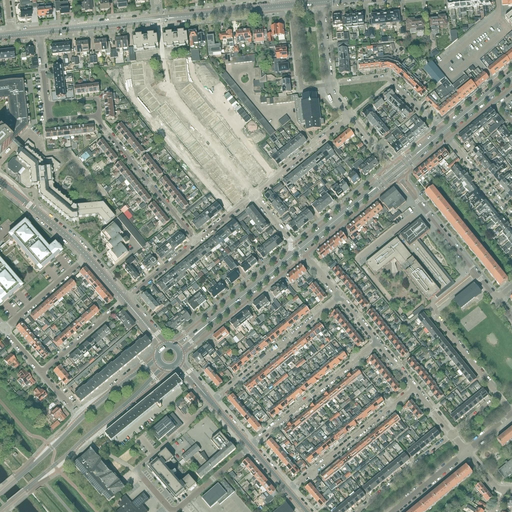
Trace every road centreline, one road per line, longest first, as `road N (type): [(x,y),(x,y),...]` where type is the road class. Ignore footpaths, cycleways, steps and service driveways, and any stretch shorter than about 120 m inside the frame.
road 1 (tertiary): [(38,32),(290,4)]
road 2 (unclassified): [(188,423),(138,469),(172,509),(251,447)]
road 3 (secondary): [(0,510),(164,366)]
road 4 (secondary): [(158,356),(0,494)]
road 5 (secondary): [(215,318),(371,191)]
road 6 (residential): [(340,297),(212,403)]
road 7 (residential): [(475,273),(432,311),(498,395)]
road 8 (residential): [(251,447),(377,343)]
road 9 (residential): [(288,491),(416,390)]
road 10 (residential): [(95,117),(196,240)]
road 11 (residential): [(253,194),(165,87)]
road 12 (residential): [(443,133),(388,79),(329,83)]
road 13 (residential): [(475,273),(396,174)]
road 14 (residential): [(253,194),(349,117)]
road 15 (residential): [(451,434),(357,511)]
